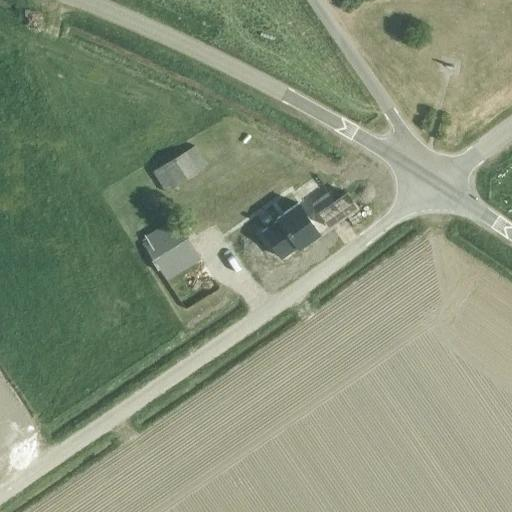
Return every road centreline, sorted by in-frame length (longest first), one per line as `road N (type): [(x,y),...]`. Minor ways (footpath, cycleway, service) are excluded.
road 1 (unclassified): [(0,492),(434,185)]
road 2 (unclassified): [(434,185),(214,60),(78,0)]
